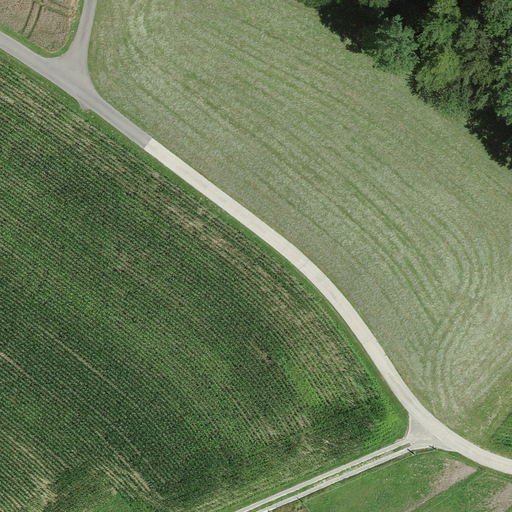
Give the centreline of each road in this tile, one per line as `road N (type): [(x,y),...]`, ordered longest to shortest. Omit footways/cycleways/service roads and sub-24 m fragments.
road 1 (unclassified): [(0,42),(298,258),(346,309),(411,404),(447,437),(511,467)]
road 2 (track): [(256,511),(447,437)]
